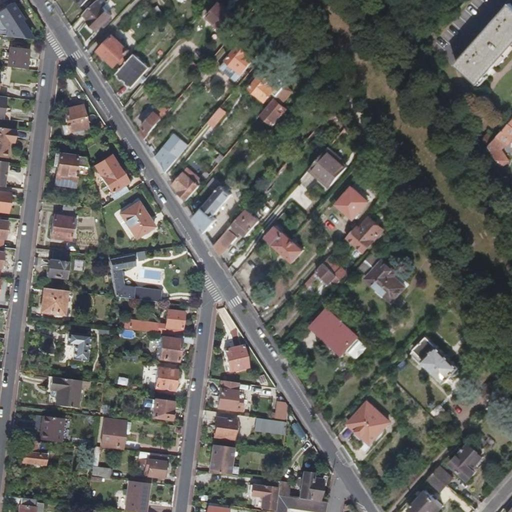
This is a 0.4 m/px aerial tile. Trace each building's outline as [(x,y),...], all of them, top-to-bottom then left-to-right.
[(109,18),(112,15),(102,5),(107,1),(105,0),(96,0),(82,13),(88,19),(86,21),(96,31),(103,24),(105,26),(111,19),(109,18)] [(478,85),(511,46),(511,4),(510,3),(455,64),(478,85)] [(22,20),(11,4),(0,11),(0,20),(6,29),(5,37),(28,40),(29,34),(23,26),(22,27),(19,22),(22,20)] [(235,18),(218,4),(206,18),(223,33),(230,24),(235,18)] [(437,33),(448,20),(443,16),(432,28),(437,33)] [(242,24),(235,18),(230,24),(237,30),(242,24)] [(124,55),(129,50),(112,35),(98,50),(114,66),(120,60),(123,62),(127,58),(124,55)] [(253,62),(254,60),(249,55),(249,54),(239,46),(224,63),(240,76),(241,75),(253,62)] [(25,69),(27,49),(9,47),(7,66),(25,69)] [(141,76),(148,68),(133,54),(116,73),(131,87),(137,80),(141,83),(145,79),(141,76)] [(197,76),(200,73),(188,59),(184,64),(193,71),(192,72),(197,76)] [(246,79),(257,66),(253,62),(241,75),(246,79)] [(286,86),(287,84),(279,77),(273,83),(262,73),(248,90),(268,106),(275,99),(286,86)] [(268,106),(260,115),(273,126),(287,110),(281,104),(292,91),(286,86),(275,99),(268,106)] [(157,123),(169,109),(161,103),(138,131),(143,140),(157,123)] [(86,128),(81,105),(62,109),(66,132),(86,128)] [(212,132),(225,117),(218,111),(205,126),(212,132)] [(511,119),(491,143),(483,152),(486,156),(491,151),(501,161),(507,154),(501,149),(507,143),(507,144),(511,139),(511,119)] [(0,158),(6,159),(9,139),(14,140),(15,130),(0,127),(0,158)] [(174,134),(154,157),(165,173),(188,146),(174,134)] [(485,146),(493,139),(487,134),(480,141),(485,146)] [(77,150),(81,149),(78,140),(71,140),(70,146),(76,146),(77,150)] [(330,187),(346,169),(336,160),(338,158),(327,148),(308,171),(318,180),(320,177),(330,187)] [(223,158),(213,149),(210,153),(220,162),(223,158)] [(89,178),(82,155),(52,151),(51,165),(55,166),(53,183),(73,185),(74,175),(71,174),(72,172),(85,173),(86,176),(89,178)] [(128,182),(113,155),(96,165),(114,198),(128,191),(124,184),(128,182)] [(184,202),(200,184),(184,171),(173,184),(179,190),(177,192),(184,202)] [(203,205),(220,186),(221,185),(213,178),(196,198),(203,205)] [(204,233),(215,220),(211,217),(230,195),(220,186),(203,205),(193,217),(204,233)] [(352,220),(367,203),(350,188),(335,205),(352,220)] [(0,212),(6,213),(9,194),(0,192),(0,212)] [(153,226),(138,202),(120,213),(135,237),(153,226)] [(75,213),(76,205),(67,204),(63,203),(62,212),(75,213)] [(245,235),(258,220),(245,208),(232,223),(245,235)] [(74,224),(75,217),(52,214),(49,236),(68,238),(70,224),(74,224)] [(359,229),(368,219),(366,216),(356,227),(359,229)] [(363,254),(382,232),(368,219),(359,229),(356,227),(346,239),(363,254)] [(291,262),(302,249),(275,224),(264,237),(291,262)] [(228,248),(237,238),(227,229),(218,239),(227,247),(228,248)] [(219,257),(227,247),(218,239),(212,246),(219,257)] [(64,278),(66,261),(63,261),(64,251),(50,249),(49,259),(46,259),(44,275),(64,278)] [(133,265),(132,255),(107,259),(114,297),(159,303),(161,292),(123,287),(120,267),(133,265)] [(366,278),(379,264),(371,256),(358,271),(366,278)] [(346,275),(328,258),(323,264),(340,281),(346,275)] [(403,290),(392,279),(396,275),(381,262),(379,264),(366,278),(364,281),(391,304),(403,290)] [(340,281),(323,264),(316,271),(318,273),(327,281),(329,279),(336,286),(340,281)] [(307,289),(317,278),(316,276),(318,273),(316,271),(303,285),(307,289)] [(62,314),(65,291),(42,288),(39,311),(62,314)] [(180,336),(183,312),(172,311),(173,308),(165,307),(164,312),(167,312),(165,323),(158,322),(158,324),(156,323),(156,324),(120,320),(119,328),(160,333),(180,336)] [(355,337),(356,337),(326,310),(312,325),(342,352),(344,349),(355,337)] [(87,361),(90,336),(69,333),(67,344),(75,345),(73,359),(87,361)] [(176,362),(178,342),(192,344),(193,338),(180,336),(160,333),(157,360),(176,362)] [(356,360),(367,347),(355,337),(344,349),(356,360)] [(464,369),(437,345),(436,346),(426,337),(413,351),(423,360),(422,361),(449,385),(464,369)] [(247,370),(243,347),(224,351),(229,373),(247,370)] [(422,361),(423,360),(413,351),(409,356),(418,365),(422,361)] [(174,391),(176,371),(167,370),(168,365),(158,364),(158,368),(156,368),(154,389),(174,392),(174,391)] [(266,382),(263,375),(257,378),(260,384),(266,382)] [(502,392),(510,383),(505,375),(495,386),(502,392)] [(76,407),(80,380),(50,376),(48,388),(55,389),(53,404),(76,407)] [(491,404),(502,392),(495,386),(488,379),(477,392),(491,404)] [(241,410),(242,400),(235,399),(237,383),(219,380),(216,407),(241,410)] [(170,419),(173,403),(154,400),(152,416),(170,419)] [(286,422),(288,408),(284,403),(276,402),(274,421),(286,422)] [(387,422),(367,403),(347,423),(368,443),(387,422)] [(60,442),(63,418),(43,415),(41,429),(39,429),(38,439),(60,442)] [(232,439),(235,419),(215,417),(214,424),(209,424),(209,428),(213,428),(213,436),(232,439)] [(284,434),(286,422),(274,421),(273,421),(256,418),(254,430),(284,434)] [(127,423),(127,422),(105,419),(102,440),(101,445),(123,448),(126,430),(127,423)] [(41,468),(45,443),(35,441),(36,438),(33,438),(32,441),(23,440),(20,461),(31,462),(30,466),(41,468)] [(472,467),(482,456),(480,454),(481,451),(480,447),(476,443),(471,442),(469,444),(466,443),(449,462),(468,479),(475,470),(472,467)] [(211,448),(208,472),(228,475),(231,451),(225,450),(225,447),(217,446),(217,449),(211,448)] [(162,478),(165,455),(138,452),(136,464),(144,465),(142,476),(162,478)] [(453,476),(439,464),(432,471),(446,484),(453,476)] [(106,477),(108,467),(97,465),(93,465),(91,475),(106,477)] [(317,500),(320,478),(310,477),(311,471),(300,470),(298,483),(296,497),(317,500)] [(446,484),(432,471),(426,479),(440,491),(446,484)] [(276,495),(278,481),(262,479),(262,485),(252,483),(250,493),(261,495),(259,506),(274,509),(276,495)] [(288,496),(290,482),(278,480),(278,481),(276,495),(288,496)] [(126,511),(144,511),(148,484),(127,481),(123,511),(126,511)] [(298,483),(290,482),(288,496),(296,497),(298,483)] [(437,511),(442,506),(425,491),(407,510),(409,511),(437,511)] [(31,511),(34,499),(3,495),(2,502),(18,504),(16,511),(31,511)] [(284,511),(285,508),(316,511),(325,511),(327,501),(317,500),(296,497),(288,496),(276,495),(274,509),(274,511),(273,511),(284,511)] [(207,507),(206,511),(227,511),(227,510),(228,506),(208,503),(207,507)]
